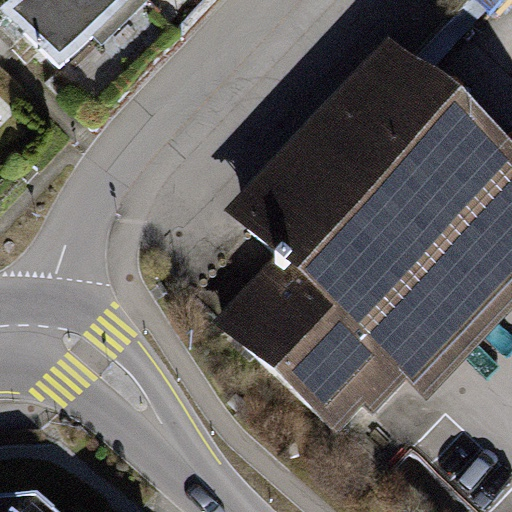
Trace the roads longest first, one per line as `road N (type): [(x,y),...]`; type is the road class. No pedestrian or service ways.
road 1 (residential): [(40,325),(87,204),(281,0)]
road 2 (tertiary): [(40,325),(94,359),(230,511)]
